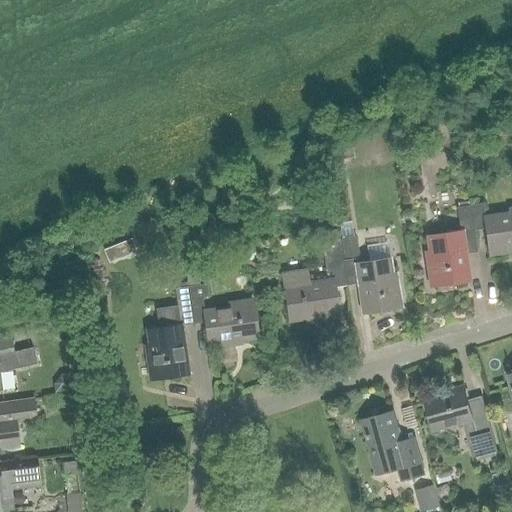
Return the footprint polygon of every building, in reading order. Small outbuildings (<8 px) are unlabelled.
[(469,206),(473,231),(485,229),(489,254),(511,250),(511,211),(483,216),(481,204),(469,206)] [(477,253),(473,231),(469,206),(455,208),(459,231),(427,236),(429,250),(425,251),(430,285),(469,280),(465,255),(477,253)] [(345,286),(342,261),(337,230),(320,232),(325,273),(332,272),(333,279),(307,283),(306,271),(281,274),(287,320),(305,318),(306,321),(338,317),(334,288),(345,286)] [(359,256),(355,236),(340,238),(343,258),(359,256)] [(112,246),(103,250),(108,263),(118,259),(112,246)] [(342,261),(345,286),(358,284),(363,313),(401,307),(395,272),(391,273),(388,258),(355,264),(354,259),(342,261)] [(187,286),(199,284),(196,263),(184,265),(187,286)] [(187,286),(192,324),(205,323),(208,347),(242,343),(242,338),(256,336),(251,298),(226,301),(227,306),(203,309),(201,297),(208,296),(206,283),(199,284),(187,286)] [(154,309),(157,327),(147,329),(149,344),(145,345),(150,379),(188,374),(181,326),(192,324),(187,286),(174,288),(176,306),(154,309)] [(0,390),(1,390),(0,384),(0,372),(36,364),(32,347),(14,352),(11,338),(0,340),(0,390)] [(54,384),(55,393),(71,391),(69,374),(60,375),(54,384)] [(476,459),(496,453),(481,399),(467,403),(463,387),(451,390),(452,394),(424,402),(433,430),(466,421),(476,459)] [(36,421),(33,398),(0,402),(0,451),(0,450),(0,449),(20,447),(17,423),(36,421)] [(402,480),(424,474),(414,437),(400,441),(391,411),(362,419),(378,474),(399,468),(402,480)] [(0,463),(0,466),(1,475),(0,475),(0,510),(12,509),(10,489),(39,486),(36,460),(0,463)] [(491,476),(499,505),(511,501),(511,488),(507,471),(491,476)] [(437,506),(431,487),(415,492),(420,511),(437,506)]
